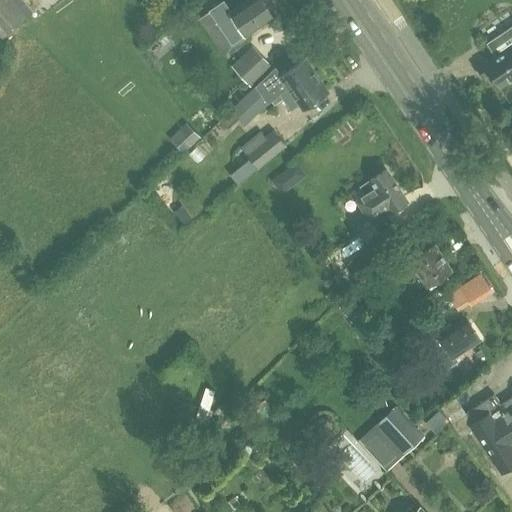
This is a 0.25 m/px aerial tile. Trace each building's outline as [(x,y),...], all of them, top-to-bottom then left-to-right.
[(0,0),(0,39),(33,12),(23,0),(0,0)] [(205,30),(223,56),(236,48),(247,40),(244,36),(273,16),(262,0),(248,0),(232,12),(224,0),(222,0),(209,10),(210,11),(198,19),(205,30)] [(489,73),(498,87),(511,78),(511,77),(511,43),(483,63),(481,61),(474,65),(482,77),(489,73)] [(231,66),(251,88),(272,67),(252,46),(231,66)] [(220,121),(227,129),(239,118),(244,126),(267,104),(271,101),(274,105),(281,99),(289,111),(299,104),(302,109),(328,92),(306,60),(281,77),(275,68),(233,108),(220,121)] [(169,139),(184,154),(201,138),(186,123),(169,139)] [(511,126),(501,134),(511,150),(511,126)] [(235,169),(243,180),(286,145),(273,130),(265,136),(260,131),(241,147),(249,158),(235,169)] [(352,193),(371,223),(407,200),(387,170),(352,193)] [(174,212),(183,224),(192,217),(182,205),(174,212)] [(346,266),(358,281),(383,256),(369,243),(346,266)] [(401,266),(418,291),(437,279),(451,270),(434,245),(401,266)] [(470,303),(459,286),(447,294),(458,311),(470,303)] [(346,314),(366,337),(377,328),(357,305),(346,314)] [(445,345),(453,357),(480,339),(466,317),(452,326),(449,323),(436,332),(437,332),(426,339),(434,352),(445,345)] [(414,336),(409,330),(395,341),(399,346),(414,336)] [(388,374),(402,363),(387,345),(373,356),(388,374)] [(473,430),(501,472),(511,464),(511,395),(500,403),(494,393),(466,412),(451,422),(461,438),(473,430)] [(373,397),(377,408),(387,405),(383,394),(373,397)] [(214,414),(219,419),(229,409),(224,403),(214,414)] [(358,440),(387,471),(405,455),(404,454),(423,437),(393,405),(374,423),(375,425),(358,440)] [(179,467),(190,478),(210,459),(198,449),(179,467)] [(228,502),(234,510),(240,505),(234,497),(228,502)]
